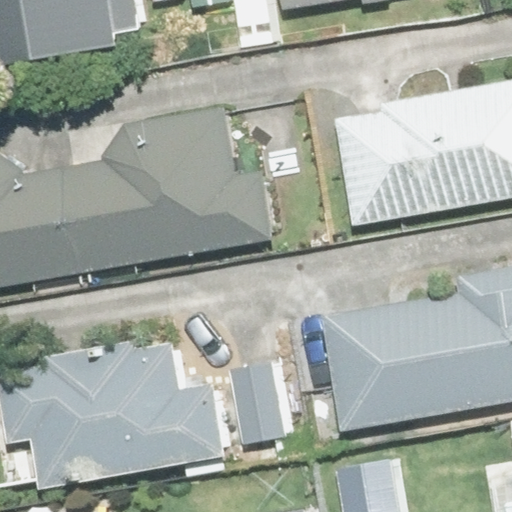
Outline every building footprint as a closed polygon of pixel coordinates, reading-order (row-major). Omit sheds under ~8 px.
[(111,101),(98,6),(158,0),(0,0),(0,35),(11,115),(111,101)] [(392,0),(228,0),(239,51),(396,20),(392,0)] [(511,190),(500,122),(284,160),(303,269),(511,232),(511,190)] [(0,182),(0,325),(236,283),(221,203),(203,206),(195,153),(0,182)] [(413,310),(418,336),(287,360),(309,477),(511,439),(511,291),(413,310)] [(288,367),(247,374),(259,448),(300,441),(288,367)] [(178,387),(0,411),(0,511),(117,511),(194,502),(178,387)]
